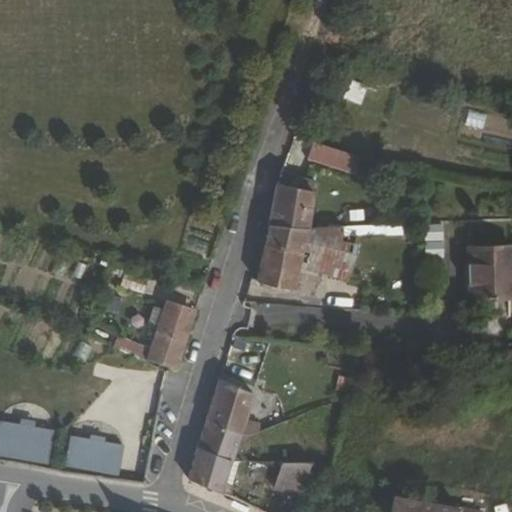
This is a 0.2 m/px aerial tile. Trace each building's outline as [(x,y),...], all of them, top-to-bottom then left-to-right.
[(344,80),(341,101),(362,104),(364,83),(344,80)] [(342,182),(349,166),(306,146),(298,162),(342,182)] [(304,178),(293,177),(292,187),(303,188),(304,178)] [(292,187),(273,186),(265,220),(300,223),(306,188),(303,188),(292,187)] [(300,223),(265,220),(260,242),(295,246),(300,223)] [(370,280),(377,230),(300,223),(295,246),(291,269),(332,275),(365,279),(370,280)] [(500,237),(459,236),(458,289),(499,291),(500,237)] [(291,269),(295,246),(260,242),(251,279),(287,287),(291,269)] [(324,302),(357,310),(365,279),(332,275),(324,302)] [(184,312),(151,305),(136,361),(160,366),(169,368),(184,312)] [(247,390),(213,378),(201,418),(237,427),(247,390)] [(229,459),(237,427),(201,418),(193,447),(229,459)] [(0,458),(49,463),(53,425),(0,419),(0,458)] [(116,478),(124,445),(69,432),(61,465),(116,478)] [(193,447),(184,476),(226,497),(230,488),(222,485),(229,459),(193,447)] [(298,461),(261,459),(258,491),(291,493),(298,461)] [(454,511),(387,493),(381,511),(454,511)]
